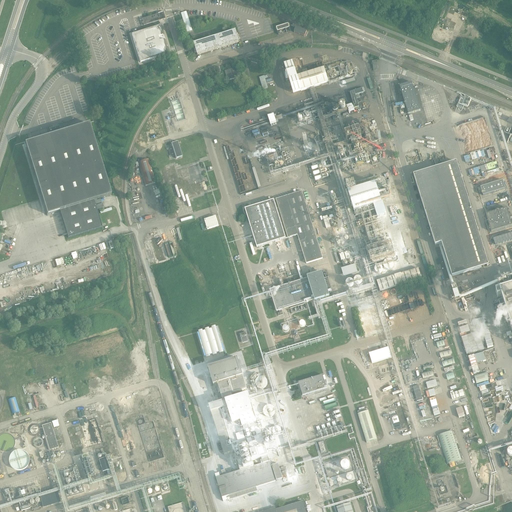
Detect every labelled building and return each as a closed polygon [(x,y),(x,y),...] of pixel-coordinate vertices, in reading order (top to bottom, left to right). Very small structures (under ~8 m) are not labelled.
[(186,11),(180,13),(187,32),(192,31),(186,11)] [(163,12),(143,18),(141,19),(143,25),(165,19),(163,12)] [(159,26),(131,34),(140,63),(168,54),(159,26)] [(304,37),(307,31),(296,27),(294,32),(304,37)] [(197,55),(239,42),(235,30),(194,43),(197,55)] [(293,60),(284,63),(293,94),(329,83),(324,68),(298,77),(293,60)] [(238,67),(225,71),(228,81),(241,77),(238,67)] [(408,115),(420,111),(412,83),(406,84),(404,85),(397,86),(398,94),(402,93),(402,95),(408,115)] [(359,107),(355,95),(363,93),(362,89),(349,92),(354,108),(359,107)] [(272,127),(279,126),(277,117),(270,119),(272,127)] [(361,141),(370,139),(367,127),(366,123),(360,124),(360,125),(353,126),(353,127),(349,128),(350,130),(345,131),(348,142),(353,140),(353,143),(358,142),(358,139),(360,139),(361,141)] [(59,127),(49,130),(51,135),(25,143),(47,215),(60,211),(69,237),(102,227),(94,201),(111,195),(89,124),(60,132),(59,127)] [(182,157),(178,142),(171,144),(176,159),(182,157)] [(466,162),(479,158),(477,152),(464,156),(466,162)] [(149,159),(139,162),(146,186),(155,182),(149,159)] [(482,172),(496,168),(494,162),(480,166),(482,172)] [(456,163),(413,176),(435,246),(442,244),(453,277),(488,266),(456,163)] [(469,170),(470,176),(480,173),(478,167),(469,170)] [(503,180),(480,187),(483,195),(505,189),(503,180)] [(354,212),(382,204),(376,183),(348,192),(354,212)] [(323,258),(302,191),(250,208),(245,209),(257,248),(298,235),(306,263),(323,258)] [(486,214),(486,216),(491,232),(511,225),(510,219),(511,217),(511,216),(509,215),(507,208),(486,214)] [(216,216),(204,220),(207,230),(219,226),(216,216)] [(511,233),(493,239),(495,245),(511,239),(511,233)] [(168,261),(162,235),(149,238),(156,264),(168,261)] [(355,264),(341,268),(344,277),(358,272),(355,264)] [(418,268),(377,281),(380,291),(422,279),(418,268)] [(329,295),(322,271),(309,275),(310,277),(270,290),(277,311),(329,295)] [(363,282),(363,280),(362,279),(361,278),(360,278),(359,277),(357,278),(356,279),(355,280),(355,282),(355,283),(356,284),(357,285),(358,286),(359,286),(360,285),(362,284),(363,283),(363,282)] [(511,283),(499,288),(511,330),(511,283)] [(307,309),(306,303),(290,308),(292,314),(307,309)] [(204,357),(225,351),(217,327),(197,333),(204,357)] [(243,337),(241,338),(242,343),(248,342),(246,336),(245,337),(244,336),(246,335),(245,333),(240,334),(240,337),(242,336),(243,337)] [(389,347),(369,353),(372,363),(392,357),(389,347)] [(450,350),(439,353),(441,358),(452,355),(450,350)] [(453,358),(441,362),(443,367),(454,363),(453,358)] [(238,359),(208,368),(213,385),(217,384),(223,402),(209,406),(224,455),(234,452),(240,471),(226,475),(225,470),(221,471),(223,476),(220,477),(219,473),(215,475),(223,502),(227,501),(226,497),(229,496),(230,499),(257,491),(256,487),(275,481),(248,394),(233,399),(232,395),(247,390),(243,376),(238,359)] [(470,363),(473,374),(479,372),(475,361),(470,363)] [(474,376),(476,384),(488,380),(486,372),(474,376)] [(323,375),(299,382),(303,395),(327,388),(325,384),(327,383),(326,381),(325,381),(323,375)] [(267,384),(267,382),(267,381),(267,380),(266,379),(265,378),(264,377),(263,377),(262,376),(261,376),(260,377),(258,377),(257,378),(256,379),(256,380),(255,381),(255,382),(255,383),(255,384),(256,386),(257,387),(258,387),(259,388),(260,388),(261,389),(262,388),(263,388),(265,388),(266,387),(266,386),(267,385),(267,384)] [(435,380),(426,383),(427,388),(437,386),(435,380)] [(418,385),(413,387),(417,401),(422,400),(418,385)] [(452,400),(464,396),(462,390),(450,394),(452,400)] [(9,399),(14,418),(21,416),(16,397),(9,399)] [(458,418),(464,416),(460,405),(454,406),(458,418)] [(275,414),(275,412),(275,411),(274,410),(274,409),(273,408),(272,407),(271,407),(270,406),(269,406),(267,406),(266,407),(265,407),(264,408),(264,409),(263,410),(263,412),(263,413),(263,414),(263,415),(264,416),(265,417),(266,418),(267,418),(269,418),(270,418),(271,418),(272,417),(273,417),(274,416),(274,415),(275,414)] [(368,411),(358,414),(367,443),(377,439),(368,411)] [(102,444),(94,416),(94,415),(87,417),(86,413),(77,415),(86,445),(94,443),(94,446),(102,444)] [(58,447),(54,435),(51,423),(42,426),(49,450),(58,447)] [(452,431),(438,435),(447,464),(462,459),(452,431)] [(132,433),(120,437),(122,446),(135,443),(132,433)] [(105,457),(98,460),(102,472),(109,470),(105,457)] [(349,465),(349,463),(348,462),(346,461),(345,461),(343,461),(342,462),(341,464),(341,465),(341,466),(342,468),(343,468),(344,469),(345,469),(346,469),(347,468),(348,468),(349,466),(349,465)] [(278,464),(272,466),(276,480),(283,478),(278,464)] [(353,476),(353,475),(352,473),(350,472),(349,472),(347,473),(346,474),(345,475),(345,476),(345,478),(346,479),(348,480),(349,480),(351,480),(352,479),(353,478),(353,476)] [(38,498),(40,505),(55,500),(53,493),(38,498)] [(130,504),(127,494),(119,496),(122,506),(130,504)] [(30,508),(28,501),(19,504),(21,511),(30,508)] [(305,511),(302,501),(276,509),(275,507),(260,511),(305,511)] [(353,511),(351,503),(337,507),(338,511),(353,511)]
